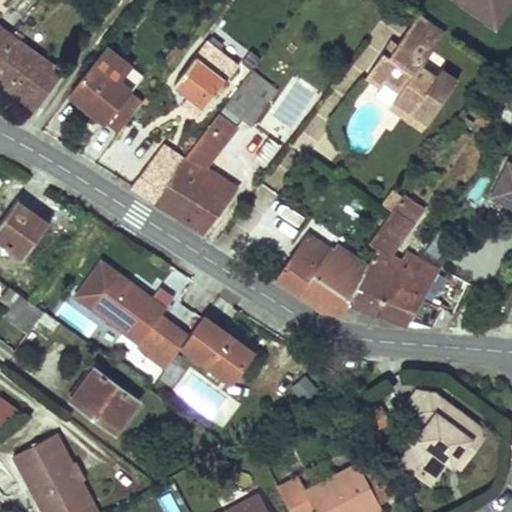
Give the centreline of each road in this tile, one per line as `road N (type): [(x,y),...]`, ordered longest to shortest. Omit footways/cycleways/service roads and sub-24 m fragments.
road 1 (tertiary): [(0,135),(316,328),(373,343),(511,354)]
road 2 (unknown): [(32,153),(124,0)]
